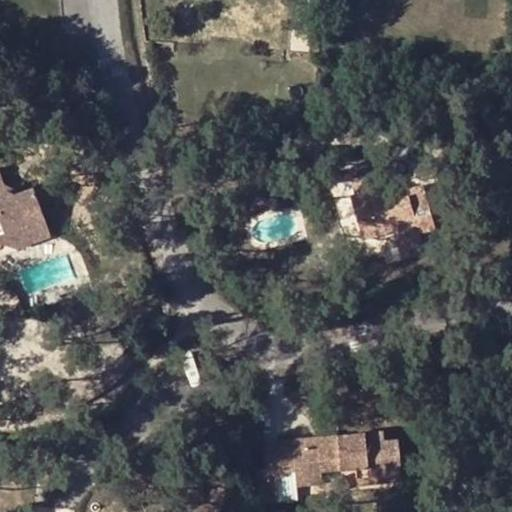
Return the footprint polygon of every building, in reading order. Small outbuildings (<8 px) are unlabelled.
[(0,169),(0,238),(10,235),(16,248),(57,233),(41,191),(21,197),(12,190),(3,168),(0,169)] [(343,198),(356,242),(389,234),(391,240),(416,234),(432,229),(421,186),(392,194),(393,202),(382,204),(377,188),(343,198)] [(0,243),(28,256),(61,244),(57,233),(16,248),(10,235),(0,238),(0,243)] [(420,247),(416,234),(391,240),(394,253),(420,247)] [(378,474),(397,472),(394,438),(381,440),(380,427),(332,433),(333,442),(289,448),(287,438),(261,441),(262,474),(253,474),(255,501),(273,497),(271,484),(279,483),(278,478),(288,476),(292,494),(318,491),(317,476),(351,472),(353,488),(378,485),(378,474)] [(333,442),(332,433),(287,438),(289,448),(333,442)] [(378,474),(378,485),(399,482),(397,472),(378,474)] [(275,505),(293,502),(292,494),(288,476),(278,478),(279,483),(271,484),(273,497),(275,505)]
